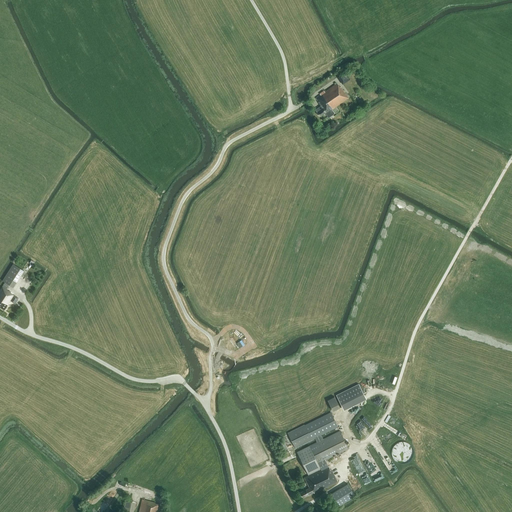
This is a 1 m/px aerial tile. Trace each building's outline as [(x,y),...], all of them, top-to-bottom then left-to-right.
[(326,112),(329,116),(333,113),(331,110),(348,98),(351,96),(348,91),(345,93),(341,87),(340,87),(337,83),(316,98),(321,106),(315,110),(317,112),(320,116),(326,112)] [(23,271),(13,264),(2,280),(13,287),(23,271)] [(15,303),(18,298),(10,293),(11,292),(2,287),(0,290),(0,306),(4,310),(10,301),(15,303)] [(359,384),(336,396),(342,407),(364,395),(359,384)] [(339,407),(334,397),(327,400),(333,411),(339,407)] [(299,493),(302,498),(314,492),(314,493),(338,482),(332,470),(331,471),(327,462),(326,462),(325,460),(349,448),(340,430),(323,439),(321,435),(338,427),(331,412),(288,433),(294,446),(314,436),(317,442),(297,452),(309,475),(305,477),(310,487),(299,493)] [(391,456),(394,460),(399,463),(404,463),(409,461),(412,456),(412,450),(409,446),(404,443),(399,443),(394,445),(391,450),(391,456)] [(387,465),(391,473),(398,469),(395,464),(391,466),(390,464),(387,465)] [(338,506),(355,496),(348,484),(331,494),(338,506)] [(122,511),(132,511),(135,502),(126,499),(122,511)] [(158,511),(160,505),(159,504),(156,503),(156,502),(142,499),(139,511),(158,511)]
